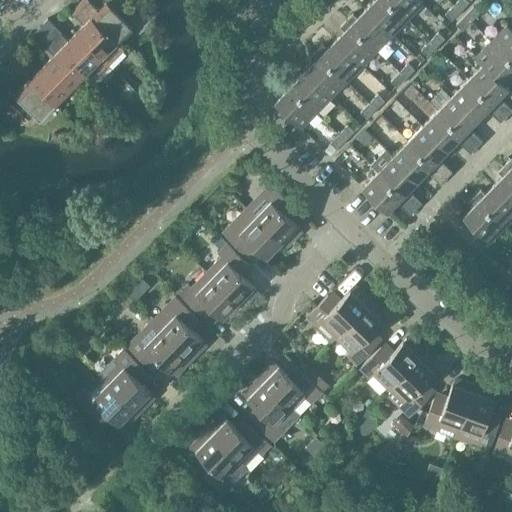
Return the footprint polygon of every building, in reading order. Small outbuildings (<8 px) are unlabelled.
[(88,0),(83,0),(78,5),(117,42),(132,26),(128,23),(137,14),(121,0),(104,0),(107,2),(99,10),(88,0)] [(374,0),(375,0),(366,9),(392,35),(408,20),(387,0),(374,0)] [(387,0),(408,20),(423,4),(419,0),(387,0)] [(459,0),(454,5),(461,11),(469,2),(467,0),(459,0)] [(117,42),(78,5),(71,12),(84,25),(76,33),(109,65),(124,49),(117,42)] [(461,11),(454,5),(445,14),(452,20),(461,11)] [(474,6),(465,15),(471,22),(480,12),(474,6)] [(347,20),(377,50),(392,35),(366,9),(357,18),(353,14),(347,20)] [(471,22),(465,15),(456,24),(462,31),(471,22)] [(62,33),(48,19),(40,27),(86,73),(94,80),(109,65),(76,33),(68,41),(61,34),(62,33)] [(344,31),(336,40),(362,66),(377,50),(347,20),(340,27),(344,31)] [(511,30),(507,25),(491,41),(511,61),(511,30)] [(439,32),(445,38),(452,32),(445,26),(439,32)] [(86,73),(40,27),(32,35),(46,49),(47,48),(54,56),(46,64),(71,88),(86,73)] [(316,51),(347,81),(362,66),(336,40),(327,49),(323,45),(316,51)] [(483,64),(493,73),(503,82),(511,74),(511,61),(491,41),(476,57),(483,64)] [(415,57),(421,63),(427,56),(421,50),(415,57)] [(347,81),(316,51),(310,58),(314,62),(306,71),(332,97),(347,81)] [(421,63),(415,57),(408,63),(415,69),(421,63)] [(25,59),(18,66),(56,104),(71,88),(46,64),(38,72),(25,59)] [(468,79),(507,116),(511,111),(511,109),(499,97),(509,87),(503,82),(493,73),(483,64),(468,79)] [(56,104),(18,66),(11,74),(24,86),(16,94),(12,90),(0,102),(23,124),(34,113),(40,120),(56,104)] [(293,75),(286,82),(317,112),(332,97),(306,71),(297,80),(293,75)] [(453,94),(478,119),(487,109),(501,123),(507,116),(468,79),(453,94)] [(385,88),(391,94),(397,87),(391,81),(385,88)] [(317,112),(286,82),(280,89),(284,93),(275,102),(301,128),(317,112)] [(391,94),(385,88),(378,94),(385,100),(391,94)] [(438,110),(477,147),(483,141),(469,128),(478,119),(453,94),(438,110)] [(423,125),(448,150),(457,140),(471,153),(477,147),(438,110),(423,125)] [(354,119),(361,125),(367,118),(361,112),(354,119)] [(361,125),(354,119),(348,125),(354,131),(361,125)] [(448,150),(423,125),(408,141),(447,178),(452,172),(439,159),(448,150)] [(447,178),(408,141),(393,156),(418,180),(427,171),(440,184),(447,178)] [(324,150),(330,156),(337,149),(330,143),(324,150)] [(393,156),(378,172),(416,209),(422,203),(409,190),(418,180),(393,156)] [(503,176),(494,185),(511,202),(511,172),(505,165),(498,172),(503,176)] [(416,209),(378,172),(362,188),(387,212),(397,202),(410,215),(416,209)] [(293,203),(271,183),(262,193),(265,196),(251,211),(282,242),(287,247),(301,233),(301,229),(284,212),(293,203)] [(481,190),(474,196),(505,226),(511,219),(511,202),(494,185),(485,194),(481,190)] [(505,226),(474,196),(468,203),(472,207),(463,216),(490,242),(505,226)] [(282,242),(251,211),(236,226),(232,223),(223,233),(244,253),(252,244),(266,258),(282,242)] [(212,277),(238,302),(246,294),(251,299),(257,293),(257,289),(240,273),(249,264),(228,243),(218,253),(227,262),(212,277)] [(238,302),(212,277),(197,292),(188,283),(179,293),(200,314),(209,305),(222,318),(238,302)] [(321,322),(336,337),(371,300),(357,287),(353,287),(337,304),(328,295),(308,316),(317,326),(321,322)] [(170,309),(155,325),(192,360),(205,346),(205,342),(188,326),(197,317),(176,296),(166,306),(170,309)] [(371,300),(336,337),(342,332),(356,346),(348,355),(357,365),(378,344),(369,335),(385,318),(385,314),(371,300)] [(192,360),(155,325),(140,340),(137,336),(127,346),(148,367),(157,358),(174,374),(178,374),(192,360)] [(374,374),(389,389),(424,352),(410,338),(406,338),(390,355),(381,347),(360,368),(370,377),(374,374)] [(103,377),(140,413),(154,399),(154,395),(137,378),(145,369),(124,349),(115,359),(118,362),(103,377)] [(424,352),(389,389),(386,393),(410,416),(431,395),(422,387),(438,370),(438,366),(424,352)] [(272,363),(258,377),(294,413),(298,416),(322,392),(321,390),(327,384),(318,376),(312,382),(301,371),(293,380),(276,363),(272,363)] [(140,413),(103,377),(103,378),(108,383),(94,398),(85,389),(76,399),(97,419),(105,411),(122,427),(126,427),(140,413)] [(294,413),(258,377),(244,391),(244,395),(261,412),(252,420),(274,441),(283,432),(280,428),(294,413)] [(439,425),(458,433),(473,392),(452,384),(446,402),(434,398),(424,425),(437,430),(439,425)] [(473,392),(458,433),(478,440),(477,445),(489,450),(500,422),(488,417),(495,400),(473,392)] [(220,416),(206,430),(243,466),(243,465),(238,460),(252,445),(261,454),(271,444),(250,423),(241,432),(224,416),(220,416)] [(511,426),(504,423),(493,451),(506,456),(510,444),(511,444),(511,426)] [(243,466),(206,430),(193,444),(193,448),(209,464),(201,473),(222,494),(232,484),(228,481),(243,466)]
